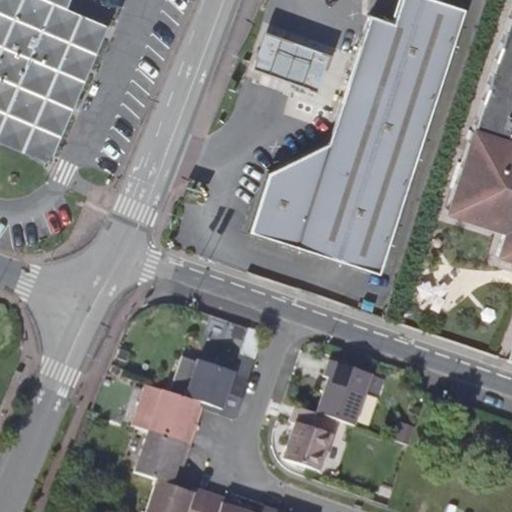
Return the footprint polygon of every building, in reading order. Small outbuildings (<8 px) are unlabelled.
[(89,33),(49,15),(11,0),(0,0),(0,126),(42,145),(89,33)] [(376,276),(462,13),(423,0),(402,0),(395,28),(370,20),(331,145),(264,177),(246,234),(376,276)] [(42,145),(0,126),(0,142),(50,164),(109,26),(67,7),(62,5),(54,2),(49,15),(89,33),(42,145)] [(511,4),(511,5),(480,103),(444,214),(502,233),(494,256),(511,261),(511,4)] [(319,99),(331,61),(299,51),(266,40),(254,78),(287,89),(319,99)] [(254,322),(235,316),(232,323),(251,330),(254,322)] [(232,420),(253,359),(242,356),(236,373),(196,360),(195,362),(182,358),(170,393),(199,403),(222,410),(220,416),(232,420)] [(337,422),(353,428),(370,377),(327,361),(322,377),(327,379),(314,414),(337,422)] [(191,425),(199,403),(170,393),(143,385),(130,425),(146,431),(190,446),(196,426),(191,425)] [(337,422),(314,414),(291,407),(287,422),(292,424),(280,460),(318,473),(337,422)] [(389,440),(395,442),(401,423),(396,422),(389,440)] [(414,428),(413,427),(401,423),(395,442),(407,446),(414,428)] [(183,465),(190,446),(146,431),(132,473),(154,481),(170,486),(178,463),(183,465)] [(194,494),(170,486),(154,481),(144,511),(203,511),(210,493),(196,488),(194,494)] [(223,498),(210,493),(203,511),(248,511),(221,503),(223,498)]
